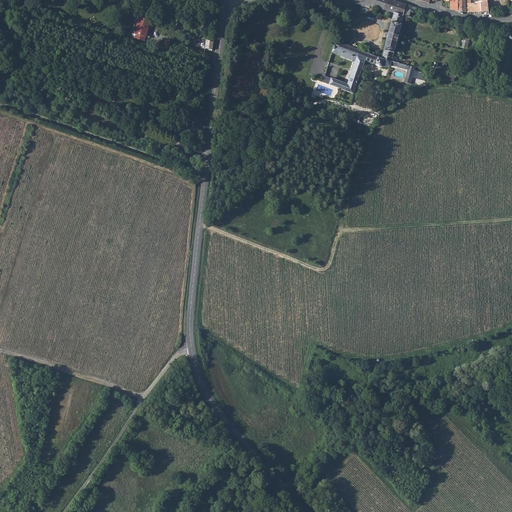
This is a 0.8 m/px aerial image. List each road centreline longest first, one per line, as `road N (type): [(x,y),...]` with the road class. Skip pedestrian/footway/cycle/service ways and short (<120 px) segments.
road 1 (tertiary): [(224,6),(191,347),(216,410),(305,511)]
road 2 (track): [(190,321),(289,382),(312,343),(375,359),(479,334),(511,315)]
road 3 (track): [(199,224),(319,270),(344,232),(511,219)]
road 4 (track): [(337,237),(386,115),(418,92),(447,88),(511,102)]
road 5 (unknown): [(210,140),(279,131),(312,106),(361,111)]
road 6 (track): [(142,398),(0,349)]
